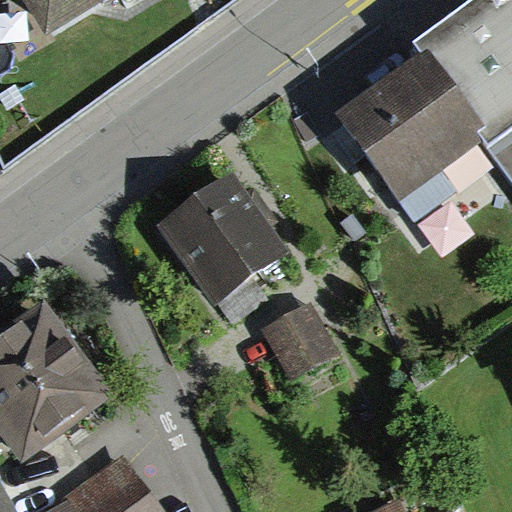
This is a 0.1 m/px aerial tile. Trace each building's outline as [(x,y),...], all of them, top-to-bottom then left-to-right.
[(18,0),(43,41),(114,0),(18,0)] [(511,200),(511,0),(482,0),(417,46),(423,56),(336,118),(401,209),(479,154),(511,200)] [(233,183),(159,230),(211,312),(285,266),(233,183)] [(311,309),(264,336),(292,384),(339,357),(311,309)] [(47,314),(0,347),(0,438),(23,469),(113,404),(47,314)] [(158,511),(124,467),(50,511),(14,511),(0,484),(0,511),(158,511)]
